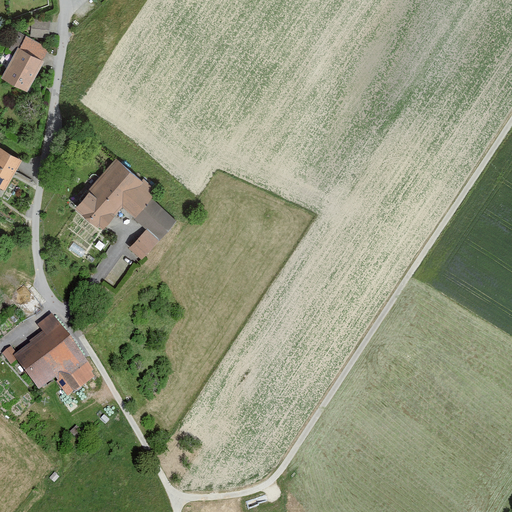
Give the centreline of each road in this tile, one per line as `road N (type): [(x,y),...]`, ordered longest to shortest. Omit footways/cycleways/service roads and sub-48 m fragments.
road 1 (track): [(511,118),(270,477),(224,497),(176,497)]
road 2 (residential): [(176,497),(45,276),(40,192),(67,7)]
